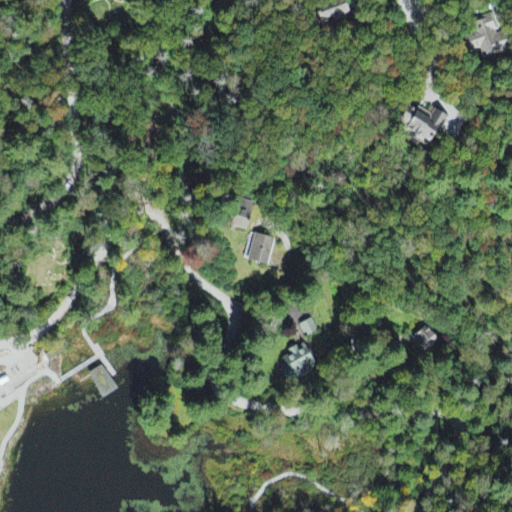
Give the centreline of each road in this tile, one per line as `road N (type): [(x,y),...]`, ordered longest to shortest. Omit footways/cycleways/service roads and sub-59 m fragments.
road 1 (residential): [(422,511),(462,436),(453,417),(306,413),(219,396),(211,376),(233,329),(232,310),(178,258),(150,215),(129,218),(52,322),(0,347)]
road 2 (residential): [(0,221),(49,208),(71,179),(67,0)]
